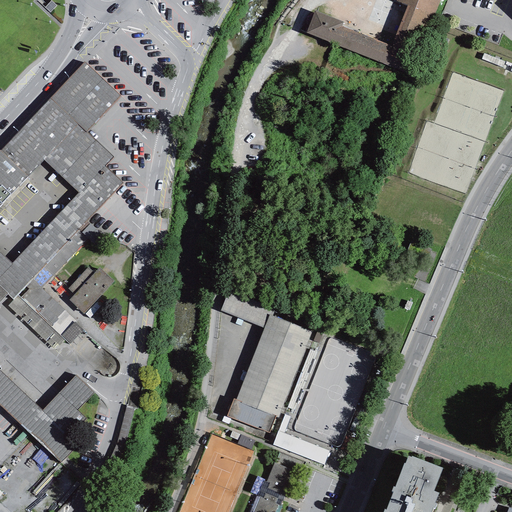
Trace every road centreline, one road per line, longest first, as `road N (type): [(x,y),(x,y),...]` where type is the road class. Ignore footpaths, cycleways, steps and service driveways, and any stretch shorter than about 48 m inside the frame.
road 1 (residential): [(511,149),(451,262),(381,435)]
road 2 (residential): [(511,485),(381,435)]
